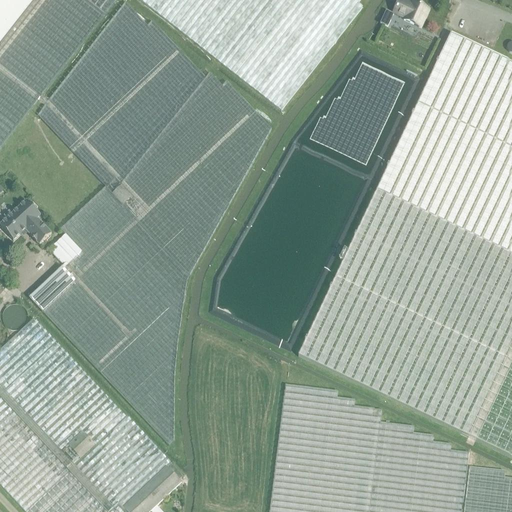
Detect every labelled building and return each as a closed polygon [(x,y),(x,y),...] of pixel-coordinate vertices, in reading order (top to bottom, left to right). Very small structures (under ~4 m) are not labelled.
[(37,0),(0,47),(0,149),(37,103),(42,105),(45,106),(43,110),(38,117),(106,189),(61,232),(66,237),(49,252),(64,268),(77,282),(75,284),(42,314),(101,376),(169,448),(173,443),(174,379),(176,353),(186,284),(217,229),(221,220),(223,216),(234,197),(250,168),(271,132),(226,84),(222,88),(209,76),(206,80),(152,24),(147,28),(125,5),(67,78),(52,97),(49,101),(46,99),(41,97),(117,0),(135,0),(218,66),(223,69),(239,81),(254,93),(260,98),(276,110),(280,113),(361,9),(356,5),(359,0),(37,0)] [(0,0),(0,46),(0,47),(37,0),(0,0)] [(419,30),(427,13),(411,5),(410,6),(399,1),(393,15),(403,20),(402,22),(419,30)] [(386,12),(380,25),(387,28),(393,16),(386,12)] [(511,64),(451,35),(298,358),(375,394),(511,459),(511,64)] [(36,243),(39,246),(51,235),(37,220),(40,217),(27,202),(12,216),(9,213),(3,218),(6,221),(0,226),(0,228),(13,242),(25,231),(31,237),(30,238),(36,244),(36,243)] [(29,300),(42,314),(75,284),(77,282),(64,268),(61,270),(29,300)] [(122,511),(121,510),(170,465),(126,419),(125,419),(79,370),(33,322),(0,352),(0,486),(0,487),(23,511),(122,511)] [(460,511),(468,455),(450,452),(451,446),(432,444),(433,438),(413,435),(414,429),(380,424),(381,412),(354,409),(355,402),(337,400),(338,393),(285,387),(271,499),(269,511),(460,511)] [(160,511),(157,508),(181,486),(178,483),(183,478),(170,465),(121,510),(122,511),(160,511)] [(511,511),(511,481),(504,480),(505,474),(469,469),(463,511),(511,511)]
